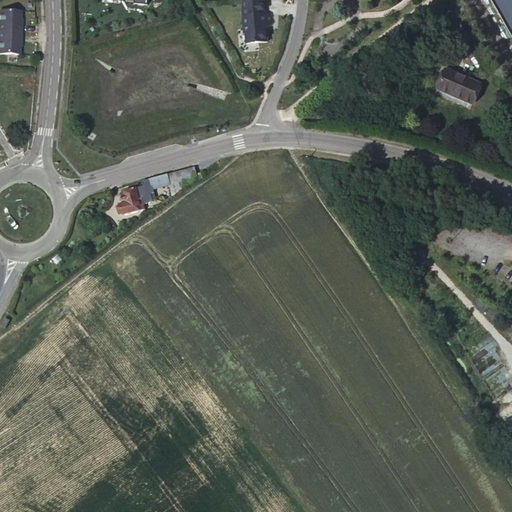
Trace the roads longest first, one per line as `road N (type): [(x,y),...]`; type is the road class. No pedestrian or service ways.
road 1 (tertiary): [(267,138),(380,148),(511,192)]
road 2 (tertiary): [(56,196),(267,138)]
road 3 (track): [(433,0),(267,138)]
road 4 (residential): [(304,0),(267,138)]
road 5 (tertiary): [(53,0),(45,130)]
